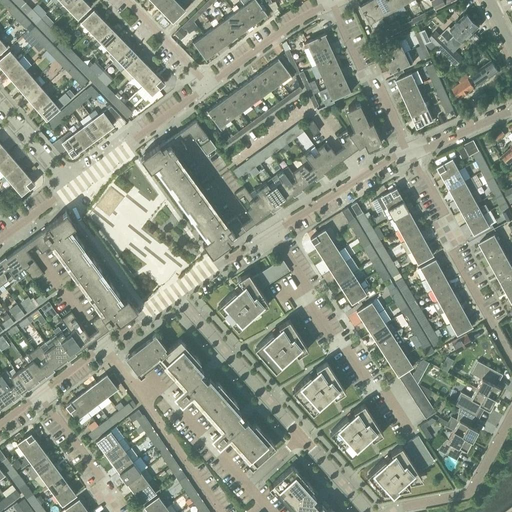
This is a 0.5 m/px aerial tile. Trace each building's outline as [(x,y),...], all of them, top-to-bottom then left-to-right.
[(1,0),(0,1),(9,10),(15,5),(9,0),(1,0)] [(70,9),(79,0),(61,0),(57,5),(65,12),(69,8),(70,9)] [(85,0),(79,0),(70,9),(74,14),(72,16),(76,20),(78,17),(79,18),(91,6),(86,0),(85,0)] [(164,12),(177,0),(159,0),(156,3),(164,12)] [(177,0),(164,12),(173,21),(186,9),(177,0)] [(209,0),(206,3),(200,9),(204,12),(213,3),(209,0)] [(241,0),(245,5),(257,20),(267,13),(257,0),(241,0)] [(371,23),(382,16),(372,0),(371,0),(361,6),(371,23)] [(372,0),(382,16),(393,10),(387,0),(372,0)] [(387,0),(393,10),(404,4),(401,0),(387,0)] [(447,4),(445,0),(443,1),(441,0),(440,0),(438,0),(436,1),(437,4),(434,6),(435,8),(437,12),(438,12),(436,10),(447,4)] [(28,15),(34,10),(25,1),(19,6),(28,15)] [(17,19),(23,14),(15,5),(9,10),(17,19)] [(247,28),(257,20),(245,5),(235,12),(247,28)] [(426,18),(437,12),(435,8),(424,13),(426,18)] [(197,12),(191,17),(195,21),(204,12),(200,9),(197,12)] [(37,24),(43,19),(34,10),(28,15),(37,24)] [(91,31),(104,19),(95,10),(82,22),(91,31)] [(237,35),(247,28),(235,12),(225,20),(237,35)] [(415,23),(426,18),(424,13),(412,19),(413,20),(415,23)] [(437,31),(429,38),(438,47),(444,41),(447,44),(449,43),(473,19),(467,13),(451,29),(449,26),(440,34),(437,31)] [(26,28),(26,27),(31,23),(31,22),(23,14),(17,19),(26,28)] [(185,30),(195,21),(191,17),(182,26),(185,30)] [(46,33),(51,28),(43,19),(37,24),(46,33)] [(100,40),(113,28),(104,19),(91,31),(100,40)] [(444,41),(438,47),(457,66),(464,58),(455,49),(458,47),(459,47),(464,42),(480,26),(473,19),(449,43),(447,44),(444,41)] [(226,43),(237,35),(225,20),(215,27),(226,43)] [(415,24),(415,23),(413,20),(402,25),(404,30),(415,24)] [(26,27),(30,31),(35,26),(31,23),(26,27)] [(393,35),(404,30),(402,25),(390,31),(393,35)] [(29,32),(39,41),(44,36),(35,26),(30,31),(29,32)] [(216,50),(226,43),(215,27),(205,35),(216,50)] [(51,28),(46,33),(54,41),(59,36),(51,28)] [(109,49),(121,37),(113,28),(100,40),(109,49)] [(182,44),(187,36),(179,31),(174,39),(182,44)] [(381,41),(393,35),(390,31),(379,37),(381,41)] [(325,33),(306,41),(309,47),(312,53),(330,45),(325,33)] [(415,35),(420,46),(424,44),(420,33),(415,35)] [(206,58),(216,50),(205,35),(194,42),(206,58)] [(47,50),(53,45),(44,36),(39,41),(47,50)] [(118,58),(130,46),(121,37),(109,49),(113,54),(110,57),(113,61),(117,57),(118,58)] [(57,45),(67,55),(73,49),(63,39),(57,45)] [(388,60),(406,52),(401,40),(383,49),(388,60)] [(282,50),(287,47),(283,41),(278,43),(282,50)] [(430,57),(424,44),(420,46),(426,59),(430,57)] [(56,59),(62,54),(53,45),(47,50),(56,59)] [(335,56),(330,45),(312,53),(317,64),(335,56)] [(127,67),(139,55),(130,46),(118,58),(127,67)] [(76,64),(81,58),(73,49),(67,55),(76,64)] [(285,51),(290,63),(295,61),(290,49),(285,51)] [(0,65),(6,72),(19,61),(11,51),(0,59),(0,65)] [(406,52),(388,60),(393,72),(411,64),(406,52)] [(65,68),(71,63),(62,54),(56,59),(65,68)] [(135,76),(148,64),(139,55),(127,67),(135,76)] [(322,76),(340,67),(335,56),(317,64),(322,76)] [(81,58),(76,64),(84,73),(90,67),(81,58)] [(292,75),(280,58),(269,66),(281,82),(292,75)] [(467,73),(459,79),(450,85),(453,89),(460,99),(476,88),(475,87),(479,84),(479,85),(499,71),(492,60),(472,74),(472,75),(470,77),(467,73)] [(9,76),(14,81),(27,70),(19,61),(6,72),(9,76)] [(290,63),(296,74),(300,72),(295,61),(290,63)] [(74,77),(80,72),(71,63),(65,68),(74,77)] [(431,78),(439,74),(434,63),(426,67),(431,78)] [(144,85),(157,73),(148,64),(135,76),(144,85)] [(271,90),(281,82),(269,66),(259,73),(271,90)] [(84,73),(93,82),(99,77),(95,72),(90,67),(84,73)] [(327,87),(346,79),(340,67),(322,76),(327,87)] [(22,91),(35,80),(27,70),(14,81),(22,91)] [(296,74),(296,75),(299,73),(304,84),(308,82),(303,71),(300,72),(296,74)] [(80,72),(74,77),(82,86),(88,81),(80,72)] [(402,91),(418,84),(412,72),(396,79),(402,91)] [(157,73),(144,85),(153,94),(166,82),(157,73)] [(261,97),(271,90),(259,73),(249,80),(261,97)] [(436,89),(444,86),(439,74),(431,78),(436,89)] [(102,91),(108,86),(99,77),(93,82),(102,91)] [(418,83),(420,88),(429,83),(426,78),(418,83)] [(346,79),(327,87),(333,99),(351,91),(346,79)] [(30,100),(44,89),(35,80),(22,91),(30,100)] [(251,104),(261,97),(249,80),(239,88),(251,104)] [(309,95),(314,93),(308,82),(304,84),(309,95)] [(407,102),(423,95),(418,84),(402,91),(407,102)] [(102,91),(111,100),(116,95),(108,86),(102,91)] [(294,90),(290,94),(293,98),(303,90),(300,86),(294,90)] [(441,101),(449,97),(444,86),(436,89),(441,101)] [(69,87),(64,92),(69,97),(74,92),(69,87)] [(240,112),(251,104),(239,88),(229,95),(240,112)] [(39,110),(52,99),(44,89),(30,100),(39,110)] [(77,97),(82,103),(92,95),(86,89),(77,97)] [(432,90),(424,93),(426,99),(434,96),(432,90)] [(52,99),(39,110),(47,120),(60,108),(59,107),(70,99),(65,93),(54,102),(52,99)] [(314,93),(309,95),(315,108),(319,106),(314,93)] [(290,94),(280,101),(282,105),(293,98),(290,94)] [(116,95),(111,100),(120,109),(125,104),(116,95)] [(230,119),(240,112),(229,95),(218,103),(230,119)] [(412,114),(428,107),(423,95),(407,102),(412,114)] [(73,112),(82,103),(77,97),(68,106),(73,112)] [(447,113),(454,110),(449,97),(441,101),(447,113)] [(273,106),(269,109),(272,113),(282,105),(280,101),(273,106)] [(225,123),(230,119),(218,103),(208,110),(220,127),(222,129),(227,125),(225,123)] [(365,143),(368,151),(369,150),(382,143),(373,122),(369,123),(360,103),(345,110),(354,130),(350,133),(347,129),(337,136),(345,147),(340,150),(336,153),(341,160),(346,157),(365,143)] [(125,104),(120,109),(128,118),(133,112),(125,104)] [(63,120),(73,112),(68,106),(58,114),(63,120)] [(111,106),(94,118),(104,133),(115,125),(112,122),(120,116),(111,106)] [(428,107),(412,114),(417,126),(433,118),(428,107)] [(269,109),(259,116),(262,120),(272,113),(269,109)] [(53,129),(63,120),(58,114),(48,123),(53,129)] [(259,116),(249,124),(252,128),(262,120),(259,116)] [(94,119),(83,126),(94,140),(104,133),(94,119)] [(196,119),(186,127),(190,132),(207,155),(217,148),(196,119)] [(308,124),(315,134),(320,131),(314,120),(308,124)] [(294,126),(300,134),(305,131),(299,123),(294,126)] [(249,124),(239,131),(242,135),(252,128),(249,124)] [(83,126),(73,134),(84,148),(88,145),(94,140),(83,126)] [(227,222),(178,153),(187,146),(181,138),(190,132),(186,127),(155,149),(155,150),(147,155),(155,167),(153,167),(154,168),(158,165),(162,170),(158,172),(204,234),(207,232),(210,237),(206,240),(208,240),(216,251),(224,245),(247,229),(246,228),(251,225),(255,222),(252,217),(247,220),(243,224),(237,215),(227,222)] [(500,129),(493,136),(498,142),(506,135),(500,129)] [(225,134),(222,136),(226,141),(225,141),(228,145),(242,135),(239,131),(228,139),(225,134)] [(84,148),(73,134),(59,144),(56,141),(52,143),(61,153),(68,148),(73,156),(84,148)] [(282,136),(277,139),(283,147),(288,144),(282,136)] [(283,147),(277,139),(274,142),(279,150),(283,147)] [(459,149),(464,158),(473,154),(480,150),(475,139),(465,144),(465,146),(459,149)] [(331,167),(341,160),(336,153),(328,142),(318,149),(331,167)] [(0,162),(10,154),(2,144),(0,146),(0,162)] [(511,145),(501,155),(510,164),(511,162),(511,145)] [(331,167),(318,149),(317,149),(320,153),(315,156),(310,150),(305,154),(321,177),(325,173),(325,172),(331,167)] [(473,154),(476,160),(484,157),(480,150),(473,154)] [(260,152),(255,155),(261,163),(266,160),(260,152)] [(19,163),(10,154),(0,162),(0,168),(5,175),(19,163)] [(321,177),(305,154),(299,158),(304,165),(298,169),(310,185),(321,177)] [(256,167),(261,163),(255,155),(250,159),(256,167)] [(482,172),(489,168),(484,157),(476,160),(482,172)] [(445,177),(461,169),(454,158),(439,166),(445,177)] [(19,163),(5,175),(9,179),(13,184),(27,173),(23,169),(19,163)] [(310,185),(298,169),(293,172),(289,166),(283,170),(299,192),(310,185)] [(239,167),(234,171),(240,179),(244,175),(239,167)] [(488,183),(495,179),(489,168),(482,172),(488,183)] [(451,188),(467,180),(461,169),(445,177),(451,188)] [(299,192),(283,170),(277,174),(282,181),(276,184),(287,199),(294,194),(295,196),(299,192)] [(35,183),(27,173),(13,184),(22,194),(35,183)] [(494,194),(501,190),(495,179),(488,183),(494,194)] [(457,199),(473,191),(467,180),(451,188),(457,199)] [(287,199),(276,184),(271,188),(267,182),(261,186),(277,208),(282,205),(281,204),(287,199)] [(265,215),(245,186),(235,194),(252,217),(255,222),(256,222),(265,215)] [(277,208),(261,186),(255,190),(260,196),(255,200),(245,186),(265,215),(272,210),(273,211),(277,208)] [(381,196),(377,198),(383,209),(387,207),(403,198),(400,194),(397,187),(381,196)] [(499,205),(507,201),(501,190),(494,194),(499,205)] [(463,210),(479,202),(473,191),(457,199),(463,210)] [(387,207),(383,209),(389,220),(394,218),(409,209),(405,203),(403,198),(387,207)] [(511,211),(507,201),(499,205),(505,217),(511,213),(511,211)] [(361,207),(360,208),(356,202),(351,205),(361,222),(367,218),(361,207)] [(479,202),(463,210),(467,217),(469,222),(485,213),(490,210),(486,204),(481,207),(479,202)] [(11,211),(18,218),(22,214),(14,207),(11,211)] [(348,207),(342,211),(345,216),(352,228),(359,223),(352,212),(351,213),(348,207)] [(409,209),(394,218),(396,223),(397,223),(400,229),(415,221),(412,216),(409,209)] [(491,224),(485,213),(469,222),(475,233),(491,224)] [(97,337),(124,317),(135,309),(127,297),(125,299),(120,302),(117,297),(120,295),(75,232),(72,235),(68,230),(73,227),(72,226),(71,227),(63,216),(55,222),(28,241),(23,245),(33,258),(38,254),(51,245),(101,314),(87,324),(83,327),(92,340),(97,337)] [(367,233),(374,229),(367,218),(361,222),(367,233)] [(415,221),(400,229),(406,240),(421,232),(418,226),(415,221)] [(358,238),(365,234),(359,223),(352,228),(358,238)] [(164,260),(163,245),(160,241),(158,241),(137,228),(134,228),(134,233),(138,233),(146,238),(146,251),(140,251),(145,255),(150,261),(144,261),(144,268),(153,279),(159,282),(169,274),(172,270),(176,266),(171,261),(167,266),(161,262),(164,260)] [(318,249),(333,239),(326,229),(311,238),(318,249)] [(373,244),(380,240),(374,229),(367,233),(373,244)] [(421,232),(406,240),(412,251),(427,243),(424,238),(421,232)] [(496,233),(480,242),(486,253),(502,245),(496,233)] [(365,249),(371,245),(365,234),(358,238),(365,249)] [(507,243),(511,241),(511,236),(502,241),(506,251),(510,250),(507,243)] [(325,260),(339,250),(333,239),(318,249),(325,260)] [(380,254),(387,250),(380,240),(373,244),(380,254)] [(418,262),(433,254),(427,243),(412,251),(418,262)] [(23,245),(13,252),(34,281),(44,273),(33,258),(23,245)] [(371,260),(378,256),(371,245),(365,249),(371,260)] [(489,258),(492,264),(508,256),(502,245),(486,253),(489,258)] [(331,270),(346,261),(339,250),(325,260),(331,270)] [(386,265),(393,261),(387,250),(380,254),(386,265)] [(5,256),(1,259),(13,275),(24,268),(33,281),(34,281),(13,252),(7,256),(6,255),(5,256)] [(378,271),(384,267),(378,256),(371,260),(378,271)] [(511,268),(511,262),(508,256),(492,264),(499,275),(511,268)] [(269,304),(259,290),(290,270),(283,258),(249,280),(246,274),(238,279),(243,287),(237,292),(235,290),(219,305),(219,307),(218,307),(237,328),(239,328),(256,314),(254,312),(257,309),(258,311),(269,304)] [(0,280),(2,283),(7,279),(9,281),(14,278),(12,276),(13,275),(1,259),(0,259),(0,280)] [(393,276),(400,272),(397,268),(401,266),(397,259),(394,262),(393,261),(386,265),(393,276)] [(427,278),(442,270),(436,259),(421,267),(427,278)] [(338,281),(353,271),(346,261),(331,270),(338,281)] [(384,267),(378,271),(384,282),(391,278),(384,267)] [(501,280),(505,287),(511,282),(511,268),(499,275),(501,280)] [(427,278),(433,289),(448,281),(445,275),(442,270),(427,278)] [(345,291),(360,282),(353,271),(338,281),(345,291)] [(402,276),(395,281),(402,292),(409,288),(402,276)] [(40,292),(47,289),(42,277),(35,280),(40,292)] [(439,300),(454,292),(448,281),(433,289),(439,300)] [(360,282),(345,291),(352,302),(367,293),(360,282)] [(396,302),(403,297),(396,286),(389,290),(396,302)] [(408,303),(415,299),(409,288),(402,292),(408,303)] [(445,311),(460,303),(454,292),(439,300),(445,311)] [(39,305),(47,299),(43,294),(35,300),(39,305)] [(402,312),(409,308),(403,297),(396,302),(402,312)] [(415,313),(422,309),(415,299),(408,303),(415,313)] [(364,321),(379,312),(372,301),(357,310),(364,321)] [(24,308),(28,313),(36,307),(32,302),(24,308)] [(41,308),(44,312),(52,306),(49,302),(41,308)] [(451,322),(466,314),(460,303),(445,311),(451,322)] [(409,323),(416,319),(409,308),(402,312),(409,323)] [(38,309),(30,315),(33,320),(41,314),(38,309)] [(421,324),(428,320),(422,309),(415,313),(421,324)] [(21,310),(13,315),(17,320),(25,314),(21,310)] [(62,319),(71,333),(83,348),(92,340),(83,327),(72,312),(62,319)] [(371,332),(386,323),(379,312),(364,321),(371,332)] [(466,314),(451,322),(457,333),(472,325),(466,314)] [(2,323),(6,328),(14,322),(10,317),(2,323)] [(27,317),(19,323),(22,328),(31,322),(27,317)] [(415,334),(422,330),(416,319),(409,323),(415,334)] [(256,347),(256,349),(256,350),(274,370),(275,370),(277,370),(277,371),(293,356),(291,354),(297,349),(301,353),(300,353),(301,354),(308,349),(289,320),(279,326),(280,329),(274,334),(272,333),(256,347)] [(428,335),(435,331),(428,320),(421,324),(428,335)] [(378,343),(393,333),(386,323),(371,332),(378,343)] [(15,326),(7,331),(11,336),(19,331),(15,326)] [(56,334),(73,357),(77,353),(76,352),(83,348),(71,333),(66,336),(62,330),(56,334)] [(421,345),(428,341),(422,330),(415,334),(421,345)] [(393,333),(378,343),(381,347),(385,353),(399,344),(404,341),(397,331),(393,333)] [(435,331),(428,335),(434,346),(441,342),(435,331)] [(73,357),(56,334),(50,338),(55,344),(50,348),(61,363),(67,359),(68,360),(73,357)] [(201,362),(180,339),(166,351),(164,348),(166,347),(156,334),(125,357),(140,376),(144,373),(143,371),(158,359),(183,388),(174,396),(181,403),(190,395),(221,430),(212,438),(219,445),(228,438),(250,462),(248,464),(252,468),(276,447),(255,423),(251,426),(235,408),(238,404),(218,381),(214,384),(197,365),(201,362)] [(453,343),(457,350),(471,343),(467,336),(453,343)] [(428,341),(421,345),(428,355),(435,351),(428,341)] [(391,364),(406,355),(399,344),(385,353),(391,364)] [(34,350),(51,373),(55,369),(54,368),(61,363),(50,348),(44,352),(40,346),(34,350)] [(28,364),(39,379),(45,375),(46,376),(51,373),(34,350),(29,354),(33,360),(28,364)] [(406,355),(391,364),(398,375),(413,366),(406,355)] [(418,383),(429,362),(423,359),(421,361),(413,376),(416,381),(418,383)] [(476,388),(495,398),(500,387),(495,384),(501,374),(502,375),(503,374),(477,361),(471,373),(481,378),(476,388)] [(23,368),(17,372),(29,388),(40,381),(28,364),(26,362),(21,365),(23,368)] [(329,396),(335,391),(338,395),(338,396),(345,391),(327,362),(316,368),(318,371),(311,377),(310,375),(292,390),(313,414),(330,398),(329,396)] [(1,374),(18,396),(22,393),(21,392),(28,387),(29,389),(29,388),(17,372),(12,376),(7,370),(1,374)] [(400,377),(399,377),(403,382),(413,376),(410,371),(400,377)] [(97,381),(107,395),(117,387),(116,386),(121,382),(114,372),(109,376),(107,374),(97,381)] [(0,374),(0,394),(6,403),(13,398),(13,400),(18,396),(1,374),(0,374)] [(413,376),(403,382),(406,388),(416,381),(413,376)] [(97,402),(107,395),(97,381),(87,389),(97,402)] [(406,388),(409,393),(410,392),(419,386),(418,383),(416,381),(406,388)] [(410,392),(409,393),(413,398),(413,397),(423,391),(419,386),(410,392)] [(461,392),(455,404),(480,417),(480,416),(478,416),(484,406),(489,408),(495,398),(476,388),(471,397),(461,392)] [(87,410),(97,402),(87,389),(77,396),(87,410)] [(413,397),(413,398),(416,403),(426,396),(423,391),(413,397)] [(77,417),(87,410),(77,396),(67,404),(77,417)] [(416,403),(419,408),(429,402),(426,396),(416,403)] [(120,409),(118,410),(123,417),(134,409),(129,402),(120,409)] [(429,402),(419,408),(422,413),(433,407),(429,402)] [(366,439),(372,433),(376,437),(375,438),(383,434),(364,404),(353,411),(355,413),(349,419),(347,417),(329,433),(350,456),(368,440),(366,439)] [(458,421),(453,430),(472,440),(478,429),(472,427),(478,416),(479,417),(480,417),(455,404),(454,404),(460,407),(457,420),(458,421)] [(433,407),(422,413),(426,419),(436,412),(433,407)] [(130,416),(133,421),(136,419),(141,425),(147,420),(139,408),(130,416)] [(113,424),(123,417),(118,410),(109,418),(113,424)] [(104,432),(113,424),(109,418),(99,425),(99,426),(104,432)] [(148,435),(154,431),(147,420),(141,425),(148,435)] [(99,426),(99,425),(96,421),(89,427),(92,431),(89,433),(93,440),(104,432),(99,426)] [(111,430),(97,440),(105,451),(119,440),(111,430)] [(466,451),(472,440),(453,430),(448,439),(447,438),(437,449),(457,459),(455,458),(461,448),(466,451)] [(155,446),(161,441),(154,431),(148,435),(155,446)] [(25,453),(39,443),(31,432),(17,443),(25,453)] [(409,487),(408,486),(409,486),(404,480),(407,478),(410,483),(423,480),(418,471),(435,461),(418,435),(408,442),(409,444),(403,448),(402,446),(391,453),(393,455),(386,461),(385,459),(367,475),(384,494),(410,488),(410,487),(409,487)] [(112,461),(126,450),(119,440),(105,451),(112,461)] [(162,456),(169,452),(161,441),(155,446),(162,456)] [(32,463),(46,453),(39,443),(25,453),(32,463)] [(134,461),(137,458),(130,448),(127,451),(126,450),(112,461),(120,471),(134,461)] [(4,453),(3,454),(0,449),(0,461),(5,468),(11,463),(4,453)] [(169,466),(176,462),(169,452),(162,456),(169,466)] [(40,473),(54,463),(46,453),(32,463),(40,473)] [(141,471),(134,461),(120,471),(127,481),(141,471)] [(176,462),(169,466),(176,477),(183,473),(176,462)] [(12,478),(19,473),(11,463),(5,468),(12,478)] [(47,484),(61,473),(54,463),(40,473),(47,484)] [(333,511),(331,509),(327,511),(309,491),(312,488),(293,465),(269,487),(272,491),(274,489),(294,511),(333,511)] [(149,481),(141,471),(127,481),(135,491),(149,481)] [(20,488),(26,483),(19,473),(12,478),(20,488)] [(55,494),(69,484),(61,473),(47,484),(55,494)] [(186,491),(193,486),(186,476),(179,481),(186,491)] [(149,481),(135,491),(142,501),(156,491),(149,481)] [(27,498),(34,494),(26,483),(20,488),(27,498)] [(69,484),(55,494),(62,504),(76,494),(69,484)] [(193,501),(200,497),(193,486),(186,491),(193,501)] [(6,497),(11,503),(21,495),(16,489),(6,497)] [(184,489),(179,492),(186,503),(190,500),(184,489)] [(159,495),(145,505),(149,511),(157,511),(166,506),(171,502),(163,492),(159,495)] [(35,508),(41,504),(34,494),(27,498),(35,508)] [(0,509),(1,511),(11,503),(6,497),(0,501),(0,509)] [(200,511),(207,507),(200,497),(193,501),(200,511)] [(24,511),(27,511),(32,509),(24,498),(18,503),(24,511)] [(68,511),(82,511),(87,509),(79,498),(66,508),(68,511)]
